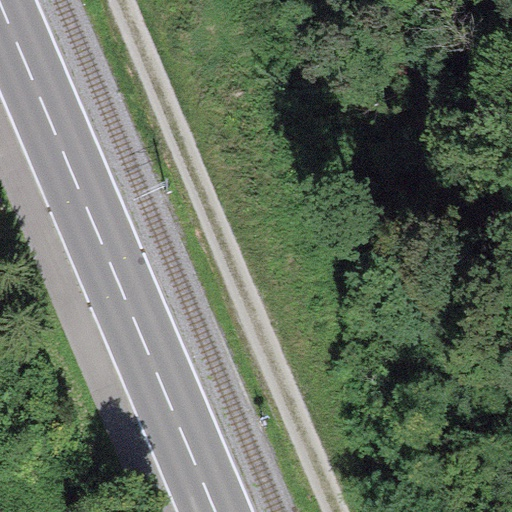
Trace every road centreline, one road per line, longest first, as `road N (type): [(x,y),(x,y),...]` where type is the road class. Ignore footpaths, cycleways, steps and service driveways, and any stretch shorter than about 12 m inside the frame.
road 1 (secondary): [(216,511),(0,0)]
road 2 (track): [(126,0),(340,511)]
